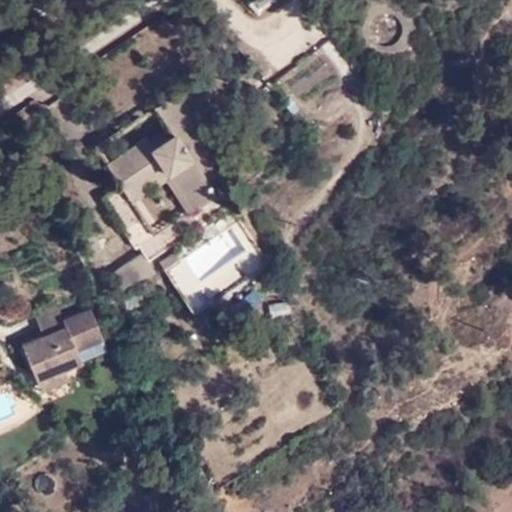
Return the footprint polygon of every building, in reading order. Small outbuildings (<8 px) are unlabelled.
[(255,0),(250,6),(257,14),(271,0),(255,0)] [(310,115),(348,90),(321,50),(283,75),(310,115)] [(222,164),(174,92),(157,102),(174,129),(151,144),(145,134),(107,160),(120,181),(130,196),(165,173),(186,206),(213,190),(204,176),(222,164)] [(130,196),(120,181),(99,195),(132,246),(135,243),(145,258),(198,224),(186,207),(152,229),(130,196)] [(216,296),(187,256),(184,252),(165,266),(196,310),(216,296)] [(55,304),(33,313),(41,334),(63,325),(61,319),(55,304)] [(41,334),(20,343),(34,378),(62,367),(79,360),(74,348),(101,338),(89,308),(61,319),(63,325),(41,334)] [(62,367),(34,378),(38,390),(67,379),(62,367)]
